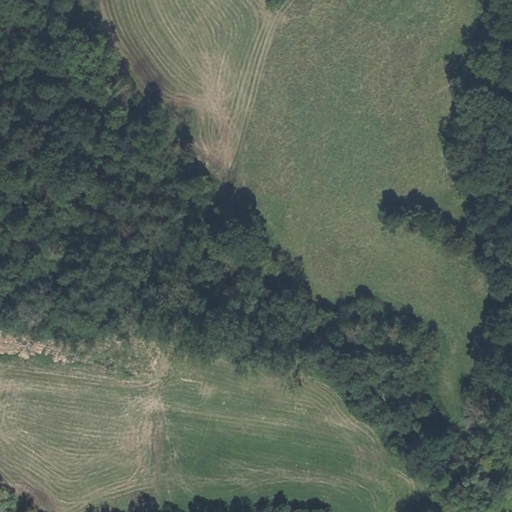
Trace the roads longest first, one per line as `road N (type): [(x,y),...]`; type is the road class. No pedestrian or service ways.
road 1 (track): [(167,374),(222,204)]
road 2 (track): [(167,374),(0,372)]
